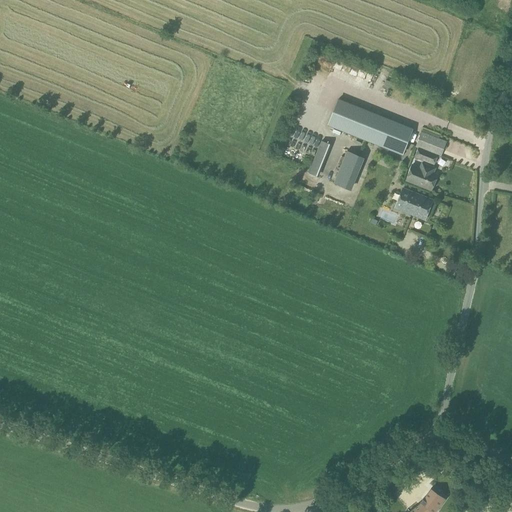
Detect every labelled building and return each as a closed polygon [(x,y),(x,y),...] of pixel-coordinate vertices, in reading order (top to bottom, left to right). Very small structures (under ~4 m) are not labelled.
[(386,80),(384,86),(389,88),(392,83),(386,80)] [(402,156),(413,129),(338,99),(327,126),(402,156)] [(441,157),(446,142),(422,133),(417,148),(418,148),(438,156),(441,157)] [(331,145),(321,141),(308,173),(318,177),(331,145)] [(434,165),(438,156),(418,148),(414,157),(434,165)] [(346,151),(333,184),(350,190),(363,158),(346,151)] [(438,164),(445,167),(449,160),(442,156),(438,164)] [(434,173),(435,169),(421,163),(419,167),(411,164),(405,180),(431,191),(438,175),(434,173)] [(384,202),(392,171),(366,164),(358,195),(384,202)] [(433,200),(402,189),(395,208),(425,220),(433,200)] [(310,193),(307,201),(313,203),(316,195),(310,193)] [(460,485),(459,492),(466,494),(468,486),(460,485)] [(430,489),(423,500),(422,499),(422,500),(420,502),(420,503),(408,511),(433,511),(443,498),(431,490),(431,489),(431,488),(430,489)]
